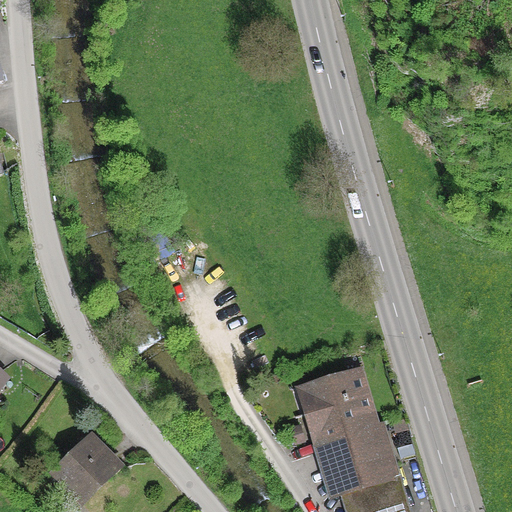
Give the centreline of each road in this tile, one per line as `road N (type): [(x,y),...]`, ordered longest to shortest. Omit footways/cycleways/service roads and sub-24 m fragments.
road 1 (secondary): [(455,511),(313,0)]
road 2 (residential): [(86,375),(213,511)]
